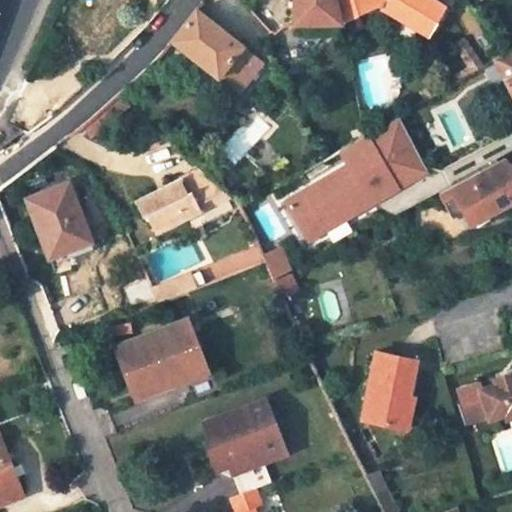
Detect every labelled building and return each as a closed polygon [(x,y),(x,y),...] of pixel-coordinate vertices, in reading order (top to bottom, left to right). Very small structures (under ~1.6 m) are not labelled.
[(294,0),(295,21),(341,21),(380,5),(427,34),(445,6),(435,0),(294,0)] [(171,40),(240,94),(264,63),(196,9),(171,40)] [(457,46),(472,72),(483,65),(467,41),(457,46)] [(511,48),(494,58),(511,92),(511,48)] [(130,104),(119,92),(82,126),(92,138),(130,104)] [(364,152),(285,194),(305,232),(426,167),(398,115),(357,139),(364,152)] [(511,164),(509,166),(504,157),(438,192),(451,217),(480,202),(487,214),(511,200),(511,164)] [(200,171),(136,203),(143,218),(147,216),(155,232),(201,210),(199,205),(224,192),(200,171)] [(68,184),(27,200),(48,254),(63,247),(65,251),(90,242),(68,184)] [(261,252),(271,247),(264,235),(255,239),(261,252)] [(49,258),(65,251),(63,247),(48,254),(49,258)] [(278,249),(263,257),(274,279),(290,270),(278,249)] [(180,277),(151,290),(157,303),(187,291),(180,277)] [(288,277),(274,281),(282,296),(291,293),(296,292),(288,277)] [(306,325),(291,293),(282,296),(297,329),(306,325)] [(134,400),(170,385),(207,371),(186,318),(113,347),(134,400)] [(303,342),(314,338),(308,325),(306,325),(297,329),(303,342)] [(419,360),(377,351),(363,420),(402,427),(407,397),(412,398),(419,360)] [(511,378),(511,372),(495,378),(497,383),(511,378)] [(511,378),(497,383),(482,388),(480,382),(459,389),(468,421),(488,415),(489,418),(506,413),(508,419),(511,417),(511,378)] [(283,449),(261,396),(201,421),(211,448),(206,451),(213,470),(233,477),(238,492),(256,485),(270,479),(261,459),(283,449)] [(402,427),(411,429),(417,399),(412,398),(407,397),(402,427)] [(362,468),(375,462),(358,427),(345,433),(362,468)] [(0,438),(0,504),(22,496),(0,438)] [(382,511),(396,511),(379,473),(367,479),(382,511)] [(258,511),(257,507),(263,505),(256,485),(238,492),(233,494),(240,511),(258,511)]
